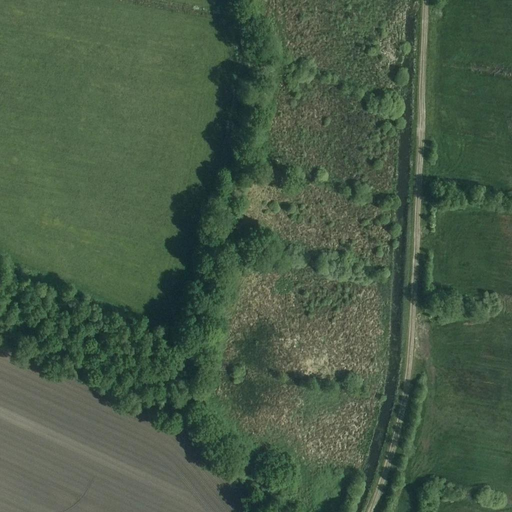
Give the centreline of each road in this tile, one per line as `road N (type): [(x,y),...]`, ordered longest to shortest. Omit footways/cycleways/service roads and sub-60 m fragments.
road 1 (track): [(369,511),(399,424),(410,341),(425,0)]
road 2 (track): [(233,0),(248,45),(247,71),(179,412)]
road 3 (track): [(0,331),(179,412)]
road 4 (track): [(179,412),(271,511)]
